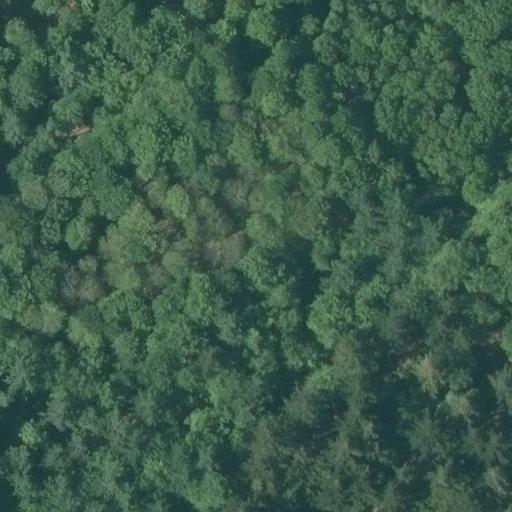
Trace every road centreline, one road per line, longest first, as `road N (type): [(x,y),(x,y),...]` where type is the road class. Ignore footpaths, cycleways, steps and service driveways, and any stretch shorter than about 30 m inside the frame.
road 1 (track): [(511,14),(441,115),(377,177),(359,310),(267,426),(221,511)]
road 2 (track): [(501,511),(158,386)]
road 3 (track): [(158,386),(25,511)]
road 4 (track): [(158,386),(0,325)]
